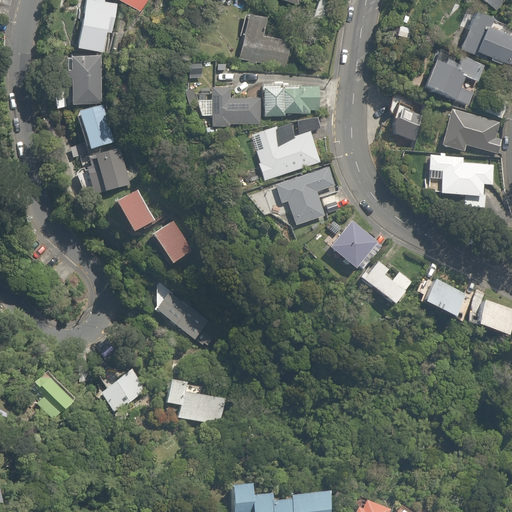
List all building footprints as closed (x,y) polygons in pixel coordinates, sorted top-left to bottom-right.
[(80,0),(72,44),(98,49),(102,30),(108,31),(114,2),(101,0),(80,0)] [(120,0),(140,10),(144,0),(120,0)] [(487,17),(469,10),(455,46),(471,52),(473,48),(486,53),(484,57),(495,62),(496,59),(511,65),(511,49),(509,48),(511,41),(511,35),(484,24),(487,17)] [(260,13),(242,12),(238,57),(281,61),(283,38),(258,36),(260,13)] [(67,52),(67,88),(51,88),(51,107),(66,108),(66,100),(98,100),(99,53),(67,52)] [(426,61),(416,87),(464,106),(469,94),(455,88),(460,77),(474,83),(482,65),(460,56),(456,67),(439,60),(437,65),(426,61)] [(314,87),(260,88),(260,118),(280,117),(280,113),(314,113),(314,87)] [(225,89),(209,89),(209,127),(228,127),(228,123),(254,123),(254,100),(225,100),(225,89)] [(103,116),(99,103),(69,111),(81,151),(104,144),(96,118),(103,116)] [(496,122),(446,108),(436,145),(459,152),(461,144),(493,154),(498,139),(492,137),(496,122)] [(316,127),(313,119),(283,123),(268,128),(255,133),(261,150),(251,153),(261,181),(316,162),(305,131),(316,127)] [(414,124),(390,120),(387,135),(411,140),(414,124)] [(107,150),(83,156),(86,169),(92,167),(95,176),(84,179),(88,194),(124,185),(118,161),(110,163),(107,150)] [(460,157),(427,156),(425,195),(477,197),(477,184),(490,184),(491,161),(473,161),(473,163),(460,163),(460,157)] [(294,227),(341,210),(325,167),(271,187),(277,203),(284,201),(294,227)] [(131,192),(109,202),(123,231),(144,221),(131,192)] [(373,241),(344,219),(323,248),(351,270),(373,241)] [(166,220),(144,234),(163,264),(185,251),(166,220)] [(370,259),(356,277),(388,303),(407,281),(394,271),(385,282),(377,276),(382,269),(370,259)] [(457,293),(429,279),(417,302),(445,317),(457,293)] [(203,321),(167,289),(150,308),(186,340),(203,321)] [(509,310),(475,300),(467,326),(501,336),(509,310)] [(107,413),(139,390),(125,370),(111,379),(104,370),(96,376),(103,386),(93,392),(107,413)] [(61,399),(35,376),(27,385),(39,395),(30,404),(52,424),(59,416),(52,409),(61,399)] [(177,380),(161,379),(159,402),(173,403),(172,419),(202,422),(205,396),(175,393),(177,380)] [(317,511),(313,488),(261,498),(260,491),(244,494),(242,482),(223,485),(227,511),(317,511)] [(381,511),(384,504),(356,496),(351,511),(381,511)]
